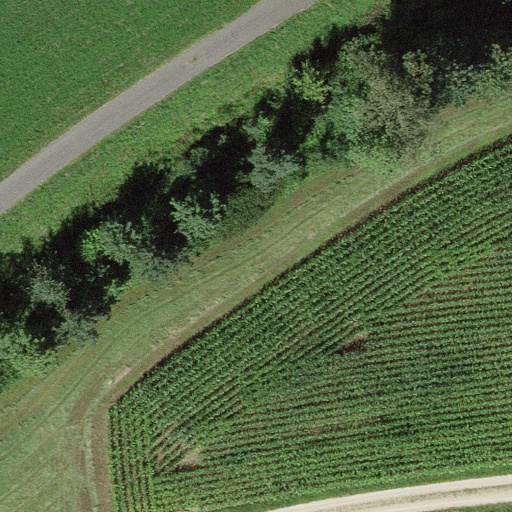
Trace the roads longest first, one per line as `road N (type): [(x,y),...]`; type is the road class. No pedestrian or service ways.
road 1 (track): [(305,0),(191,66),(0,207)]
road 2 (track): [(511,484),(304,511)]
